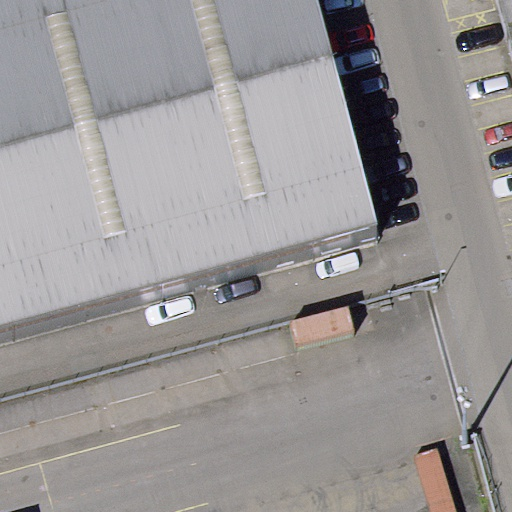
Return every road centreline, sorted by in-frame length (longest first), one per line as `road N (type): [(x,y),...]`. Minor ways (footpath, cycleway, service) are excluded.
road 1 (unknown): [(511,373),(3,511)]
road 2 (unknown): [(0,345),(168,299),(474,183)]
road 3 (residential): [(427,0),(511,332)]
